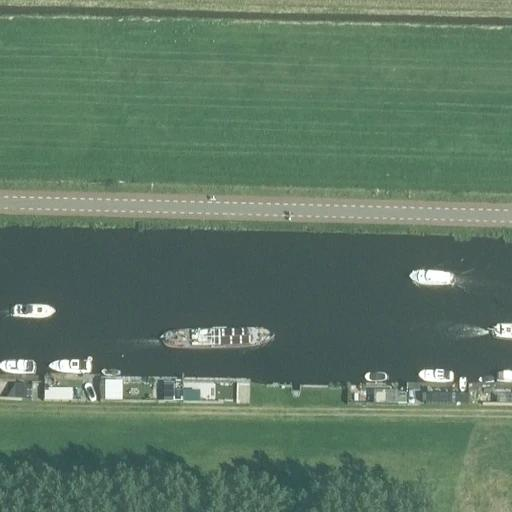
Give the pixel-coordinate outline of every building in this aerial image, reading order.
[(163,384),(163,393),(173,393),(173,384),(163,384)] [(44,402),(58,402),(58,391),(44,391),(44,402)] [(182,393),(182,404),(199,404),(199,393),(182,393)] [(385,394),(385,406),(397,407),(397,395),(385,394)] [(446,396),(446,405),(467,405),(468,396),(446,396)]
